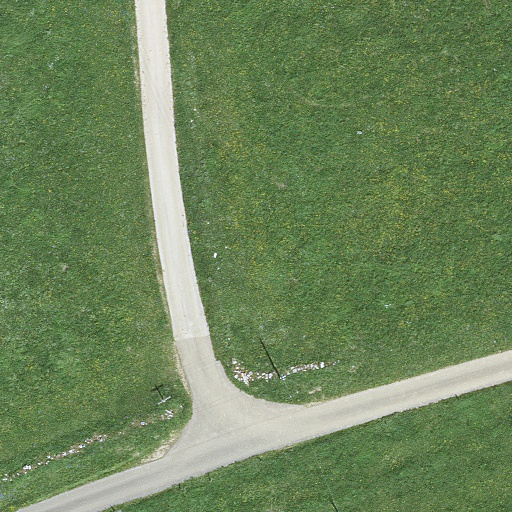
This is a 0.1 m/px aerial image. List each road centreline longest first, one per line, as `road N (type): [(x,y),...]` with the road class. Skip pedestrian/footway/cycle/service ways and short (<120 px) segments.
road 1 (unclassified): [(239,429),(188,344),(174,281),(161,212),(147,0)]
road 2 (unclassified): [(239,429),(511,362)]
road 3 (unclassified): [(8,511),(239,429)]
